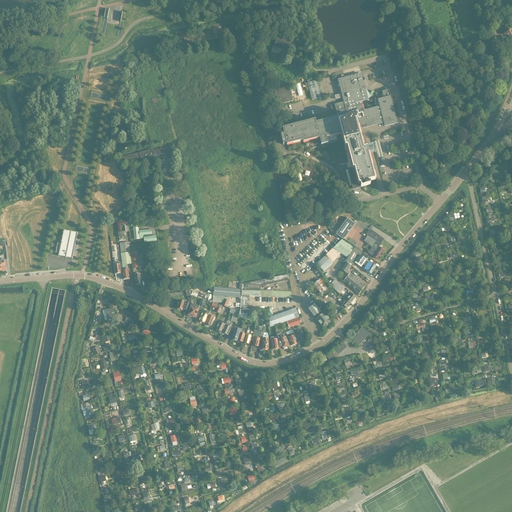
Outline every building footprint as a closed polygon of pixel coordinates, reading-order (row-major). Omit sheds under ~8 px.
[(221,24),(206,27),(207,34),(203,35),(204,41),(220,38),(219,31),(222,31),(221,24)] [(511,33),(511,27),(505,26),(505,28),(503,28),(503,30),(505,30),(504,34),(511,36),(511,33)] [(288,51),(291,41),(276,37),(274,47),(288,51)] [(283,134),(281,135),(283,144),(286,144),(287,145),(303,141),(303,142),(316,139),(319,138),(321,144),(321,145),(323,144),(326,144),(328,143),(326,138),(326,137),(329,137),(332,136),(333,136),(335,135),(336,135),(339,134),(339,135),(339,134),(342,133),(342,134),(342,133),(343,136),(343,137),(344,140),(343,140),(344,140),(345,143),(344,143),(345,143),(345,146),(347,146),(348,149),(349,152),(348,152),(349,152),(350,155),(349,155),(350,155),(351,158),(350,158),(350,159),(351,159),(351,161),(351,162),(352,165),(353,168),(348,169),(352,186),(360,184),(360,187),(361,187),(370,185),(369,182),(368,182),(368,181),(375,180),(375,179),(374,179),(373,177),(374,176),(373,176),(373,173),(372,170),(371,167),(371,166),(371,167),(370,164),(371,164),(370,163),(369,161),(370,160),(369,160),(368,157),(369,157),(368,157),(368,154),(375,152),(373,145),(366,147),(363,148),(360,135),(359,135),(359,133),(359,132),(358,129),(357,126),(383,120),(385,126),(397,123),(397,122),(393,107),(390,97),(389,90),(382,92),(384,98),(374,101),(376,107),(365,110),(364,110),(361,101),(362,101),(368,99),(367,96),(362,97),(360,92),(365,90),(361,74),(344,78),(342,78),(341,79),(338,80),(339,83),(344,102),(342,103),(343,105),(337,107),(339,117),(338,117),(336,118),(316,123),(315,120),(282,128),(284,135),(283,135),(283,134)] [(321,98),(317,80),(308,83),(312,100),(321,98)] [(289,86),(274,90),(278,105),(293,101),(289,86)] [(106,95),(92,92),(90,98),(105,101),(106,95)] [(123,164),(172,155),(170,146),(121,156),(123,164)] [(429,163),(431,163),(437,161),(436,154),(431,155),(430,154),(428,154),(429,155),(428,155),(429,163)] [(295,160),(294,160),(300,167),(301,167),(303,165),(297,158),(296,159),(295,160)] [(91,168),(77,165),(75,171),(90,174),(91,168)] [(335,234),(344,240),(355,223),(347,217),(335,234)] [(129,231),(128,221),(118,223),(117,223),(118,232),(120,232),(119,224),(124,224),(125,232),(129,231)] [(140,236),(139,231),(139,226),(133,227),(134,239),(144,238),(144,235),(140,236)] [(76,238),(78,233),(64,230),(63,235),(61,244),(59,243),(58,243),(55,253),(58,253),(59,254),(58,256),(72,259),(73,256),(74,257),(76,257),(78,247),(76,247),(75,247),(76,238)] [(151,230),(139,231),(140,236),(144,235),(144,238),(144,242),(156,241),(156,236),(151,236),(151,235),(152,235),(151,230)] [(378,247),(383,240),(371,231),(370,232),(369,236),(368,238),(366,241),(372,245),(371,246),(372,247),(368,253),(377,259),(383,250),(378,247)] [(325,256),(332,263),(341,254),(347,258),(353,248),(342,240),(325,256)] [(131,246),(130,245),(130,242),(129,243),(129,242),(120,243),(121,253),(130,252),(136,251),(135,246),(131,246)] [(371,274),(376,267),(369,262),(360,256),(362,253),(354,247),(353,248),(347,258),(345,262),(346,262),(351,266),(352,267),(355,263),(371,274)] [(130,252),(132,268),(138,268),(136,251),(130,252)] [(129,278),(128,269),(127,264),(131,264),(130,252),(121,253),(123,268),(124,268),(124,270),(122,270),(124,280),(127,279),(129,278)] [(332,263),(325,256),(325,257),(317,264),(323,272),(332,263)] [(346,272),(351,266),(346,262),(341,269),(346,272)] [(260,287),(289,280),(288,274),(242,284),(241,290),(260,291),(260,287)] [(365,286),(350,274),(344,281),(346,282),(359,293),(365,286)] [(320,279),(313,284),(322,295),(328,290),(320,279)] [(345,288),(342,286),(335,280),(330,285),(339,294),(345,288)] [(52,287),(6,511),(52,288),(53,288),(54,289),(55,289),(57,289),(58,290),(61,290),(62,290),(64,291),(65,291),(19,511),(20,511),(66,290),(65,290),(64,290),(62,289),(61,289),(59,289),(57,288),(56,288),(54,288),(53,287),(52,287)] [(214,288),(213,302),(215,302),(223,303),(224,299),(225,297),(240,298),(241,290),(214,288)] [(348,293),(344,298),(350,304),(355,297),(348,291),(347,292),(348,293)] [(248,311),(249,296),(241,296),(241,305),(239,311),(240,311),(248,311)] [(350,304),(344,298),(341,301),(340,302),(346,308),(350,304)] [(188,303),(179,300),(176,308),(177,309),(177,310),(179,310),(180,309),(183,310),(183,309),(186,310),(187,308),(188,303)] [(222,306),(214,303),(213,303),(211,306),(217,309),(216,312),(219,313),(222,306)] [(191,304),(190,309),(188,315),(188,316),(189,317),(191,317),(191,316),(196,318),(198,310),(199,306),(191,304)] [(308,309),(314,315),(314,317),(317,314),(320,312),(315,304),(308,309)] [(116,322),(114,308),(105,310),(108,324),(116,322)] [(295,308),(269,318),(272,326),(299,317),(295,308)] [(236,323),(239,311),(231,309),(230,313),(233,314),(231,321),(236,323)] [(250,321),(253,311),(248,311),(240,311),(238,317),(250,321)] [(205,323),(208,316),(201,313),(199,316),(201,316),(199,321),(200,321),(200,323),(202,323),(202,322),(205,323)] [(208,316),(205,323),(208,325),(208,326),(209,326),(210,326),(211,326),(215,315),(209,313),(208,316)] [(330,322),(323,313),(319,316),(317,314),(314,317),(323,328),(326,325),(327,327),(328,326),(327,325),(330,322)] [(287,322),(289,328),(301,324),(299,318),(287,322)] [(218,332),(221,334),(226,323),(222,321),(221,323),(219,322),(216,330),(218,331),(218,332)] [(226,323),(221,334),(224,335),(225,334),(228,335),(231,328),(229,327),(230,325),(226,323)] [(362,327),(351,339),(358,346),(368,335),(368,333),(362,327)] [(237,341),(241,330),(234,328),(231,339),(237,341)] [(258,347),(260,339),(261,332),(254,330),(252,342),(253,342),(253,346),(254,346),(255,347),(256,347),(257,347),(258,347)] [(296,332),(300,342),(302,341),(303,342),(305,341),(305,340),(306,340),(303,332),(299,333),(299,331),(296,332)] [(260,339),(260,340),(263,340),(262,349),(268,349),(268,345),(270,345),(269,338),(268,338),(268,336),(263,336),(264,332),(261,332),(260,339)] [(294,335),(293,333),(287,335),(288,337),(291,344),(291,346),(297,343),(294,335)] [(137,341),(135,334),(128,335),(130,343),(137,341)] [(246,335),(244,343),(245,344),(246,344),(247,344),(249,344),(252,337),(246,335)] [(280,339),(280,341),(278,342),(279,347),(282,346),(283,348),(284,348),(286,349),(286,347),(289,346),(289,345),(286,338),(286,337),(280,339)] [(339,354),(347,347),(343,343),(335,350),(339,354)] [(98,347),(92,349),(95,355),(101,353),(98,347)] [(122,381),(120,373),(113,374),(115,382),(122,381)] [(276,467),(286,461),(286,458),(274,461),(276,467)]
